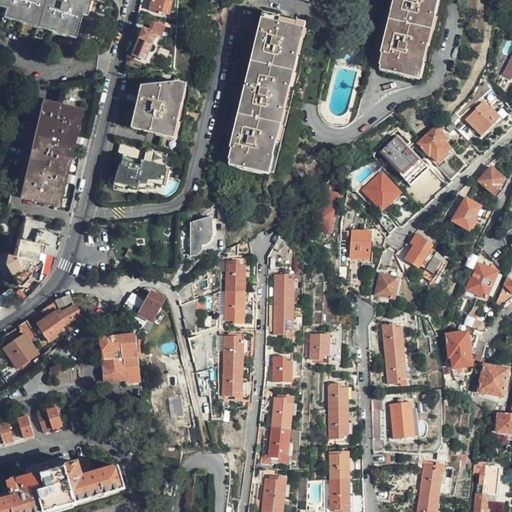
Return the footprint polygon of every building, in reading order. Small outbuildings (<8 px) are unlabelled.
[(0,0),(0,6),(2,7),(1,10),(75,32),(84,2),(78,0),(0,0)] [(168,0),(152,0),(150,10),(169,15),(172,1),(168,0)] [(413,74),(429,0),(390,0),(380,50),(377,50),(375,62),(377,63),(377,65),(413,74)] [(297,22),(261,14),(232,146),(231,146),(229,159),(265,167),(281,93),(297,22)] [(327,28),(297,22),(281,93),(295,97),(312,100),(321,54),(327,28)] [(151,43),(155,34),(142,29),(133,55),(145,60),(148,52),(151,53),(154,52),(156,47),(154,44),(151,43)] [(511,51),(502,73),(511,77),(511,51)] [(158,148),(171,151),(174,137),(169,136),(181,88),(168,84),(167,87),(159,86),(159,88),(152,87),(151,90),(144,88),(134,128),(161,134),(158,148)] [(21,99),(20,85),(6,86),(7,100),(21,99)] [(57,207),(81,110),(44,101),(21,198),(57,207)] [(480,135),(499,117),(490,108),(488,109),(481,101),(473,108),(474,109),(465,119),(480,135)] [(434,161),(449,147),(443,141),(445,139),(438,131),(440,129),(435,124),(415,144),(427,157),(428,155),(434,161)] [(426,171),(410,152),(393,166),(410,185),(426,171)] [(116,169),(115,172),(112,185),(116,186),(135,191),(137,182),(159,187),(164,167),(139,161),(138,166),(120,162),(119,164),(118,164),(117,170),(116,169)] [(458,175),(455,172),(448,164),(442,170),(451,180),(458,175)] [(500,192),(506,180),(489,167),(485,171),(481,167),(472,176),(495,197),(500,192)] [(381,209),(399,192),(380,172),(362,188),(381,209)] [(472,217),(478,207),(464,198),(451,219),(467,230),(475,218),(472,217)] [(329,232),(331,210),(335,210),(337,201),(329,201),(328,209),(312,207),(309,230),(329,232)] [(388,233),(395,226),(386,215),(379,222),(388,233)] [(209,245),(210,243),(211,225),(190,224),(190,256),(194,256),(200,251),(200,248),(206,247),(209,245)] [(383,235),(377,226),(372,231),(379,241),(383,235)] [(368,259),(370,232),(350,230),(349,258),(368,259)] [(417,265),(429,246),(427,241),(415,235),(410,243),(413,246),(405,258),(417,265)] [(278,252),(284,241),(277,237),(272,248),(278,252)] [(37,283),(41,266),(45,266),(48,258),(41,256),(44,246),(19,239),(14,257),(6,255),(4,264),(16,287),(19,288),(26,280),(37,283)] [(474,242),(462,265),(470,269),(480,249),(475,244),(474,242)] [(388,255),(381,253),(377,267),(383,269),(388,255)] [(243,318),(245,266),(238,266),(238,260),(226,260),(224,321),(236,321),(237,317),(243,318)] [(485,297),(495,272),(476,263),(465,288),(485,297)] [(395,299),(399,279),(397,278),(397,274),(389,273),(389,275),(380,273),(376,294),(395,299)] [(0,294),(9,289),(0,274),(0,294)] [(292,339),(293,279),(286,278),(286,274),(274,274),(273,335),(285,335),(285,338),(292,339)] [(493,303),(502,308),(511,301),(511,281),(506,275),(493,303)] [(0,308),(15,299),(9,289),(0,294),(0,308)] [(142,301),(131,294),(121,309),(120,310),(134,320),(137,315),(159,327),(161,301),(158,301),(158,297),(150,293),(142,308),(139,306),(142,301)] [(59,314),(73,308),(68,296),(55,302),(59,314)] [(75,307),(73,308),(59,314),(55,302),(47,307),(39,312),(45,321),(31,330),(36,337),(43,348),(49,344),(47,343),(55,337),(54,336),(60,330),(59,329),(78,316),(75,307)] [(478,329),(482,319),(473,315),(468,326),(478,329)] [(407,385),(400,319),(393,320),(393,323),(382,324),(388,383),(399,383),(399,386),(407,385)] [(25,321),(17,327),(20,331),(13,335),(16,339),(2,349),(15,370),(37,356),(28,342),(36,337),(31,330),(25,321)] [(444,334),(446,357),(449,357),(451,367),(471,365),(467,332),(444,334)] [(328,363),(329,335),(310,334),(309,360),(322,360),(321,363),(328,363)] [(240,393),(243,341),(236,340),(236,336),(224,335),(222,396),(234,396),(234,393),(240,393)] [(137,357),(135,337),(100,340),(101,359),(137,357)] [(291,383),(292,354),(284,354),(284,357),(273,357),(272,382),(291,383)] [(140,382),(137,357),(101,359),(103,381),(124,380),(124,383),(140,382)] [(501,397),(506,369),(482,364),(477,391),(501,397)] [(347,441),(347,380),(340,380),(340,383),(328,383),(329,439),(341,439),(341,441),(347,441)] [(389,401),(415,399),(418,440),(442,438),(438,392),(389,395),(389,401)] [(470,398),(490,412),(497,412),(499,403),(471,395),(470,398)] [(286,463),(293,397),(286,396),(286,398),(273,397),(267,458),(280,460),(280,462),(286,463)] [(413,437),(409,401),(388,403),(393,439),(413,437)] [(61,426),(56,406),(36,412),(35,412),(42,432),(61,426)] [(243,448),(248,408),(234,406),(229,446),(243,448)] [(511,413),(510,413),(502,412),(497,412),(496,431),(511,432),(511,413)] [(16,419),(23,437),(33,435),(27,415),(16,419)] [(0,444),(23,437),(16,419),(0,423),(0,444)] [(348,511),(348,451),(341,451),(341,453),(329,454),(330,510),(342,510),(342,511),(348,511)] [(62,454),(51,457),(55,469),(41,473),(37,461),(29,463),(30,468),(25,469),(28,477),(8,483),(12,497),(7,498),(0,500),(0,511),(47,511),(76,504),(75,502),(124,488),(117,466),(92,473),(88,459),(71,464),(68,456),(63,457),(62,454)] [(55,469),(51,457),(37,461),(41,473),(55,469)] [(470,498),(469,508),(474,508),(473,511),(485,511),(488,494),(495,494),(498,467),(485,464),(485,461),(474,460),(472,475),(478,475),(475,499),(470,498)] [(435,511),(441,470),(435,469),(435,465),(423,463),(416,511),(435,511)] [(282,511),(286,477),(278,476),(278,480),(264,478),(260,511),(282,511)]
